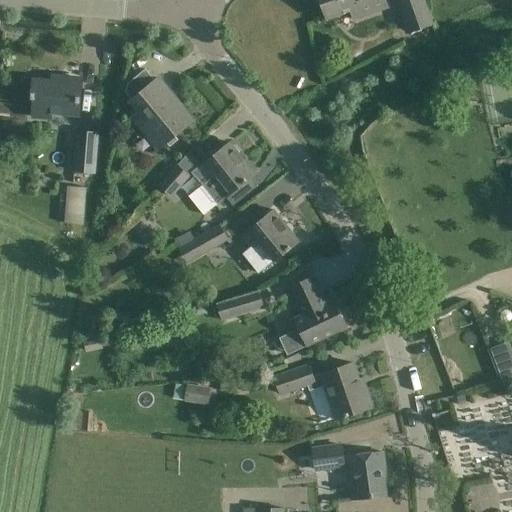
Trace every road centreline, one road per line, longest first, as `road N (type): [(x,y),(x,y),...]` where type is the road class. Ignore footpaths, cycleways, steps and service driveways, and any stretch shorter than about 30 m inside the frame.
road 1 (residential): [(422,511),(394,350),(361,266),(325,199),(178,7)]
road 2 (unclassified): [(0,0),(125,11),(178,7)]
